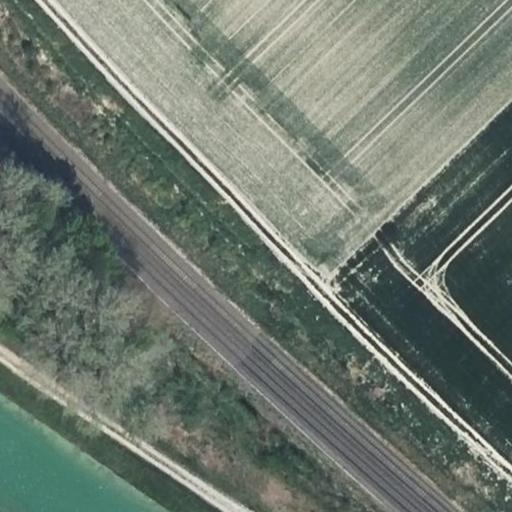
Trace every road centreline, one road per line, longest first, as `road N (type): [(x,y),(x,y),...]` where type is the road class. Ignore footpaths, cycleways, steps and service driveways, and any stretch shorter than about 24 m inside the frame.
road 1 (track): [(27,0),(511,464)]
road 2 (track): [(234,511),(0,348)]
